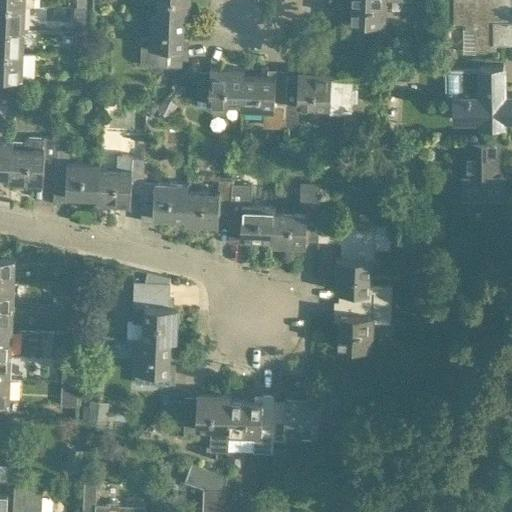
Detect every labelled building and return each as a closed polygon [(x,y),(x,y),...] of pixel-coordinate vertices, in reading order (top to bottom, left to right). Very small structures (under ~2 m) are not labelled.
[(157,0),(157,13),(157,14),(184,15),(184,16),(190,16),(190,0),(157,0)] [(351,0),(351,20),(384,22),(385,0),(351,0)] [(478,25),(478,47),(495,47),(495,43),(511,42),(511,19),(507,19),(507,12),(510,12),(510,0),(455,0),(456,20),(468,19),(468,26),(478,25)] [(0,26),(25,28),(26,4),(0,2),(0,26)] [(77,6),(76,30),(86,30),(87,6),(77,6)] [(141,39),(140,60),(145,64),(181,66),(182,59),(188,59),(189,47),(182,47),(184,16),(184,15),(157,14),(157,13),(150,12),(149,35),(145,35),(141,39)] [(0,50),(24,52),(25,28),(0,26),(0,50)] [(75,40),(75,54),(85,54),(85,40),(75,40)] [(24,52),(0,50),(0,75),(34,77),(35,52),(24,52)] [(75,54),(74,85),(75,85),(84,86),(84,79),(85,54),(75,54)] [(448,95),(453,95),(453,118),(481,118),(482,125),(505,124),(505,117),(511,117),(511,93),(504,94),(504,63),(481,64),(481,66),(448,67),(448,95)] [(411,64),(392,64),(393,79),(411,79),(411,64)] [(197,97),(197,106),(211,106),(212,107),(212,108),(213,109),(214,109),(214,110),(215,110),(216,111),(217,111),(218,112),(219,112),(220,112),(221,112),(222,112),(223,112),(224,111),(225,111),(226,111),(227,110),(228,110),(229,109),(229,108),(230,108),(240,108),(241,101),(242,102),(243,74),(244,68),(210,67),(210,78),(198,77),(197,97)] [(263,124),(284,124),(285,103),(286,103),(287,81),(288,70),(274,69),(274,75),(243,74),(242,102),(241,101),(240,108),(264,109),(263,124)] [(285,103),(284,124),(297,125),(298,115),(298,104),(329,105),(329,113),(340,113),(351,110),(353,78),(331,77),(331,71),(298,70),(298,81),(287,81),(286,103),(285,103)] [(188,86),(182,80),(174,89),(180,94),(188,86)] [(0,88),(0,102),(11,103),(11,89),(0,88)] [(164,96),(159,106),(164,112),(173,111),(178,102),(172,96),(164,96)] [(148,100),(143,108),(154,113),(159,104),(154,99),(148,100)] [(10,173),(10,179),(44,180),(44,169),(55,169),(55,167),(57,167),(58,136),(44,136),(29,135),(24,140),(24,146),(13,146),(13,147),(12,147),(11,173),(10,173)] [(55,171),(54,200),(67,200),(67,194),(98,195),(100,168),(101,168),(101,162),(69,161),(71,137),(58,136),(57,167),(55,167),(55,169),(55,171)] [(0,172),(10,173),(11,173),(12,147),(13,147),(13,146),(14,140),(12,140),(0,139),(0,172)] [(480,208),(481,214),(504,213),(504,209),(507,209),(507,194),(504,193),(504,173),(499,173),(498,139),(466,139),(467,174),(464,174),(464,206),(477,206),(477,208),(480,208)] [(132,192),(142,192),(142,187),(144,187),(145,159),(133,158),(133,155),(118,154),(117,169),(101,168),(100,168),(98,195),(97,201),(132,203),(132,192)] [(235,154),(235,164),(245,165),(245,154),(235,154)] [(385,156),(384,185),(397,186),(398,157),(385,156)] [(219,212),(230,213),(230,209),(231,209),(232,179),(219,179),(219,191),(188,189),(187,189),(186,216),(185,216),(185,222),(218,224),(219,212)] [(273,237),(273,243),(306,245),(306,242),(307,234),(319,235),(319,233),(319,221),(319,214),(320,200),(321,181),(300,180),(299,211),(276,210),(275,210),(274,237),(273,237)] [(154,214),(185,216),(186,216),(187,189),(188,189),(188,183),(155,181),(154,188),(144,187),(142,187),(142,192),(141,220),(154,221),(154,214)] [(229,233),(228,241),(242,242),(242,236),(273,237),(274,237),(275,210),(276,210),(276,204),(250,203),(251,183),(232,182),(231,209),(230,209),(230,213),(229,233)] [(319,235),(318,240),(337,240),(337,242),(348,242),(348,243),(347,257),(337,257),(335,290),(346,290),(346,301),(346,302),(368,303),(368,304),(391,304),(392,281),(370,280),(371,258),(375,259),(375,248),(391,249),(391,233),(392,224),(382,224),(338,222),(319,221),(319,233),(319,235)] [(0,280),(14,281),(15,258),(16,258),(16,256),(0,255),(0,280)] [(63,284),(66,284),(76,284),(77,259),(64,259),(63,284)] [(0,304),(14,305),(13,305),(14,281),(0,280),(0,304)] [(128,320),(127,336),(137,337),(143,337),(143,338),(171,339),(171,340),(177,340),(179,307),(169,307),(170,282),(134,281),(133,301),(133,319),(133,320),(128,320)] [(65,298),(65,307),(75,308),(75,299),(76,284),(66,284),(65,298)] [(346,302),(346,301),(335,300),(334,314),(340,314),(339,347),(372,348),(374,319),(390,319),(391,304),(368,304),(368,303),(346,302)] [(0,328),(12,329),(13,306),(14,306),(14,305),(0,304),(0,328)] [(65,316),(64,331),(74,331),(75,316),(65,316)] [(0,352),(12,353),(12,352),(11,352),(12,329),(0,328),(0,352)] [(52,356),(63,356),(73,357),(74,333),(65,332),(53,332),(52,356)] [(136,370),(135,382),(141,383),(155,383),(175,384),(176,371),(169,371),(171,340),(171,339),(143,338),(143,337),(137,337),(136,370)] [(0,376),(10,377),(11,354),(12,354),(12,353),(0,352),(0,376)] [(63,364),(62,379),(72,380),(73,365),(63,364)] [(416,368),(416,379),(428,379),(428,368),(416,368)] [(10,377),(0,376),(0,415),(8,416),(9,402),(10,402),(10,401),(9,401),(10,377)] [(62,379),(61,404),(77,404),(78,380),(72,380),(62,379)] [(230,400),(231,400),(231,394),(197,392),(197,404),(185,403),(184,437),(197,437),(198,426),(211,426),(210,450),(228,450),(228,448),(229,427),(230,400)] [(229,427),(228,448),(272,450),(272,440),(273,428),(274,428),(274,406),(275,395),(262,395),(261,402),(231,400),(230,400),(229,427)] [(273,428),(272,440),(286,440),(318,441),(318,431),(318,418),(318,417),(339,417),(340,397),(319,397),(285,395),(285,407),(274,406),(274,428),(273,428)] [(88,408),(87,419),(106,421),(108,411),(88,408)] [(0,421),(0,434),(10,435),(10,422),(0,421)] [(0,434),(0,447),(10,448),(10,435),(0,434)] [(70,445),(65,461),(78,464),(82,448),(70,445)] [(274,445),(273,474),(288,474),(289,446),(274,445)] [(0,461),(9,461),(10,448),(0,447),(0,461)] [(9,461),(0,461),(0,477),(9,478),(9,461)] [(191,462),(185,480),(206,488),(226,488),(226,474),(191,462)] [(95,509),(94,511),(144,511),(145,504),(119,504),(119,501),(109,500),(109,503),(96,503),(97,478),(84,478),(83,508),(95,509)] [(307,478),(306,487),(318,488),(319,478),(307,478)] [(377,480),(373,489),(380,492),(384,483),(377,480)] [(380,511),(408,511),(421,481),(394,480),(380,511)] [(14,485),(14,489),(13,509),(25,510),(24,511),(53,511),(54,511),(42,510),(42,486),(14,485)] [(227,496),(227,511),(240,511),(241,496),(227,496)] [(213,507),(213,511),(225,511),(225,503),(216,503),(213,507)]
